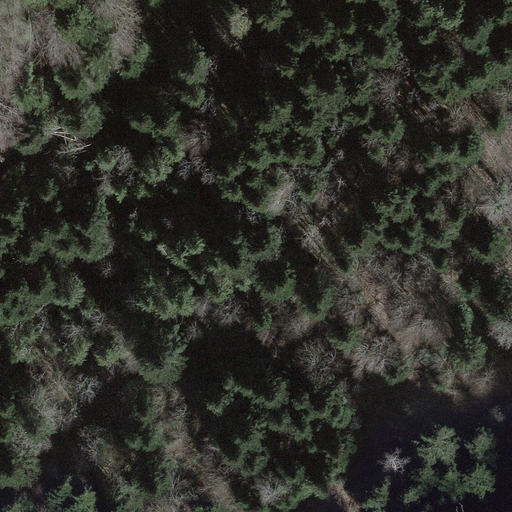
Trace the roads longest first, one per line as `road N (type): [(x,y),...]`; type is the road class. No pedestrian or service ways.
road 1 (track): [(0,480),(133,368),(266,292),(387,149),(456,88),(511,66)]
road 2 (track): [(313,511),(511,399)]
